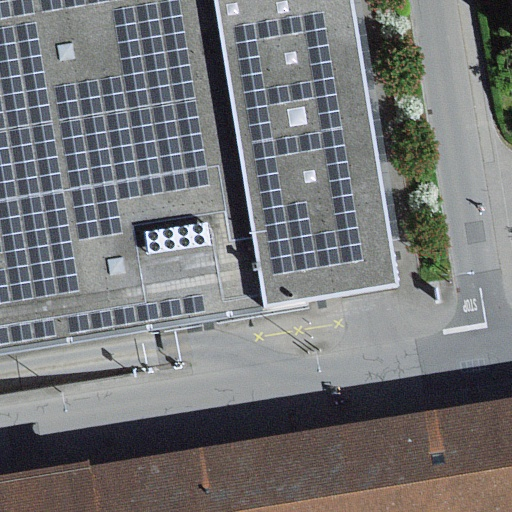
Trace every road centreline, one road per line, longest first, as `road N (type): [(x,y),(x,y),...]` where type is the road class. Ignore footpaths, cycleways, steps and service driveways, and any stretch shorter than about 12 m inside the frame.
road 1 (residential): [(490,360),(0,436)]
road 2 (residential): [(490,360),(431,0)]
